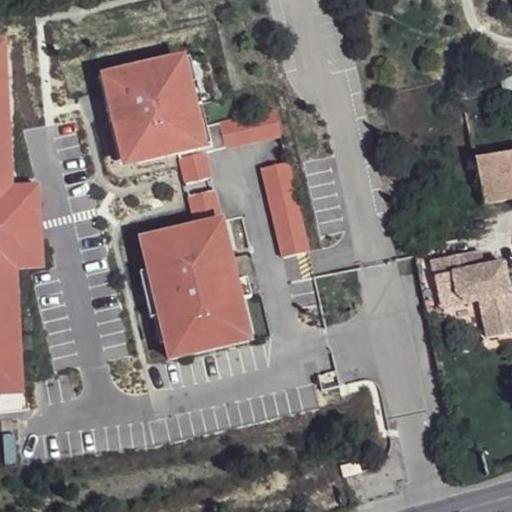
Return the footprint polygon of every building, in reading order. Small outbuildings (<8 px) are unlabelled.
[(2,46),(0,45),(0,388),(8,388),(8,385),(6,263),(14,263),(24,262),(23,238),(17,238),(17,217),(23,217),(22,193),(13,193),(5,193),(2,46)] [(10,46),(2,46),(5,193),(13,193),(10,46)] [(179,59),(102,77),(109,107),(102,109),(106,126),(113,124),(120,153),(129,151),(132,167),(174,157),(199,151),(179,59)] [(511,74),(497,78),(500,94),(511,92),(511,74)] [(109,107),(102,77),(95,78),(102,109),(109,107)] [(272,114),(204,130),(209,154),(277,138),(272,114)] [(129,151),(120,153),(113,124),(106,126),(117,171),(132,167),(129,151)] [(199,151),(174,157),(181,185),(206,179),(199,151)] [(511,153),(469,162),(479,209),(511,201),(511,153)] [(283,165),(258,171),(279,260),(304,254),(283,165)] [(23,238),(24,262),(34,262),(32,193),(22,193),(23,217),(17,217),(17,238),(23,238)] [(209,193),(184,199),(191,229),(216,223),(209,193)] [(451,218),(437,221),(440,238),(455,235),(451,218)] [(191,229),(142,240),(149,271),(146,272),(149,286),(153,302),(141,304),(145,321),(148,320),(157,318),(163,345),(160,346),(160,347),(164,362),(234,346),(225,304),(235,302),(230,283),(216,223),(191,229)] [(474,252),(426,262),(433,301),(451,298),(461,305),(474,303),(481,341),(511,334),(511,330),(498,264),(478,268),(474,252)] [(14,263),(6,263),(8,385),(16,385),(14,263)] [(242,280),(230,283),(235,302),(247,299),(242,280)] [(149,286),(138,289),(141,304),(153,302),(149,286)] [(451,298),(433,301),(434,311),(461,305),(451,298)] [(235,302),(225,304),(234,346),(244,343),(235,302)] [(163,345),(157,318),(148,320),(154,348),(160,347),(160,346),(163,345)] [(352,465),(335,469),(338,481),(355,477),(352,465)]
